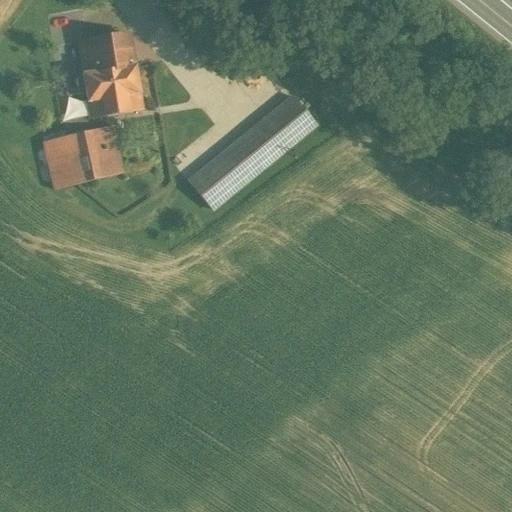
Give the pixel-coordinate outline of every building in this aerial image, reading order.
[(127,36),(77,43),(83,76),(133,68),(127,36)] [(133,68),(83,76),(90,120),(140,111),(133,68)] [(292,98),(231,147),(254,175),(315,126),(292,98)] [(110,128),(42,144),(53,191),(120,175),(110,128)] [(231,147),(188,183),(211,211),(254,175),(231,147)]
